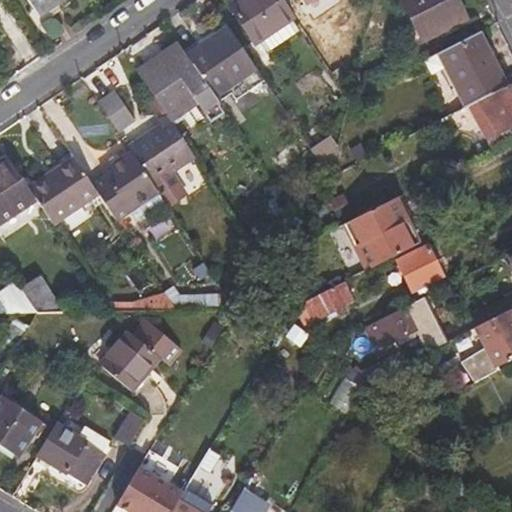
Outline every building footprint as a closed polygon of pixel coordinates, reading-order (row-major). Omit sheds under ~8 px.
[(24,0),(32,11),(48,0),(50,0),(52,2),(54,0),(24,0)] [(48,0),(32,11),(36,17),(61,0),(54,0),(52,2),(50,0),(48,0)] [(240,0),(230,7),(254,43),(292,17),(281,0),(240,0)] [(401,0),(423,41),(468,18),(458,0),(401,0)] [(185,57),(209,93),(252,64),(224,23),(195,43),(198,48),(185,57)] [(439,52),(466,105),(468,105),(507,85),(508,84),(481,31),(439,52)] [(182,52),(185,57),(198,48),(195,43),(182,52)] [(142,68),(174,116),(209,93),(185,57),(182,52),(176,44),(142,68)] [(252,64),(209,93),(214,100),(227,91),(231,96),(260,76),(252,64)] [(166,117),(169,121),(174,116),(142,68),(136,72),(166,117)] [(511,95),(507,85),(468,105),(491,152),(511,141),(511,95)] [(97,105),(116,134),(133,122),(113,94),(97,105)] [(157,124),(160,127),(169,121),(166,117),(157,124)] [(130,153),(150,183),(192,156),(169,121),(160,127),(126,148),(130,153)] [(95,190),(113,218),(155,191),(150,183),(130,153),(101,172),(104,177),(91,185),(95,190)] [(25,187),(34,201),(48,221),(95,190),(91,185),(71,155),(25,187)] [(0,223),(34,201),(25,187),(7,159),(0,163),(0,223)] [(214,172),(236,204),(252,193),(230,161),(214,172)] [(341,228),(363,270),(416,244),(394,201),(341,228)] [(296,237),(291,253),(300,256),(305,241),(296,237)] [(397,261),(413,292),(443,276),(427,246),(397,261)] [(19,290),(34,311),(49,300),(34,280),(19,290)] [(341,282),(294,305),(302,321),(340,303),(334,293),(344,288),(341,282)] [(425,297),(364,327),(378,356),(390,351),(387,345),(398,339),(401,345),(419,336),(428,352),(448,342),(425,297)] [(0,314),(32,314),(27,305),(26,305),(12,306),(11,298),(0,298),(0,314)] [(511,309),(478,327),(490,349),(476,356),(486,377),(499,371),(498,368),(511,360),(511,309)] [(103,329),(81,364),(112,383),(124,364),(129,367),(140,350),(103,329)] [(404,351),(357,374),(367,384),(410,361),(404,351)] [(410,361),(367,384),(376,394),(427,369),(420,356),(410,361)] [(124,364),(112,383),(118,386),(129,367),(124,364)] [(390,409),(395,415),(401,421),(414,414),(407,401),(390,409)] [(0,403),(0,449),(14,458),(35,425),(0,403)] [(401,421),(410,430),(428,421),(421,410),(414,414),(401,421)] [(132,411),(114,439),(129,448),(146,419),(132,411)] [(49,428),(31,457),(43,465),(79,486),(97,457),(72,441),(49,428)] [(79,431),(72,441),(97,457),(103,446),(79,431)] [(396,440),(388,452),(401,461),(408,448),(396,440)] [(213,472),(221,454),(207,448),(189,492),(212,501),(222,476),(213,472)] [(27,464),(39,471),(43,465),(31,457),(27,464)] [(180,494),(137,468),(133,474),(114,506),(124,511),(169,511),(171,508),(176,501),(180,494)] [(243,486),(229,511),(230,511),(246,511),(257,495),(243,486)] [(171,508),(169,511),(194,511),(176,501),(171,508)]
